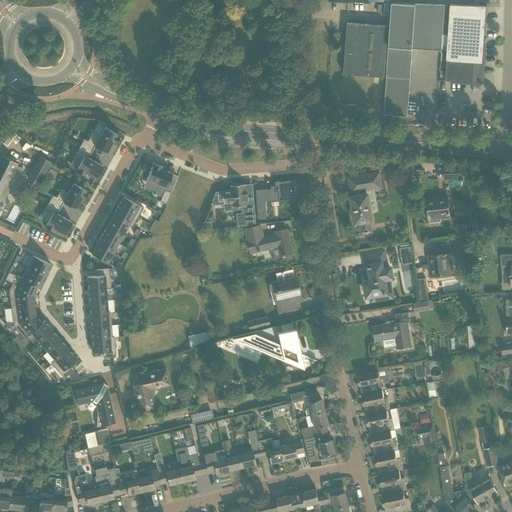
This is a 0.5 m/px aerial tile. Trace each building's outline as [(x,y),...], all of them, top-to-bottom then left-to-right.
[(386,77),(384,114),(407,116),(410,78),(412,48),(422,49),(441,51),(442,35),(444,4),(435,4),(425,3),(415,3),(415,4),(392,3),(388,47),(386,77)] [(442,35),(441,51),(447,51),(445,81),(451,81),(478,83),(482,80),(484,43),(486,14),(487,6),(444,4),(442,35)] [(343,74),(341,112),(382,115),(384,77),(388,26),(347,23),(343,74)] [(84,139),(80,146),(91,152),(94,146),(106,153),(112,143),(114,145),(120,135),(105,127),(99,137),(92,133),(87,141),(84,139)] [(80,146),(73,159),(80,162),(75,171),(85,176),(86,173),(96,178),(103,166),(88,158),(91,152),(80,146)] [(8,183),(18,164),(1,156),(0,158),(0,200),(4,202),(12,185),(8,183)] [(40,156),(28,178),(39,184),(51,163),(40,156)] [(153,163),(146,179),(166,187),(172,174),(161,170),(163,167),(153,163)] [(52,164),(43,181),(50,184),(57,172),(55,171),(57,167),(52,164)] [(444,180),(458,180),(458,166),(444,166),(444,180)] [(381,188),(379,172),(348,178),(351,193),(352,193),(353,197),(351,197),(352,206),(350,207),(351,215),(354,214),(355,224),(356,224),(356,223),(360,223),(362,234),(365,233),(366,234),(368,233),(368,232),(372,232),(370,221),(371,221),(372,221),(370,212),(373,212),(371,202),(369,203),(367,190),(381,188)] [(271,189),(256,190),(258,220),(266,219),(265,201),(270,201),(271,201),(270,192),(278,192),(279,200),(288,200),(295,199),(295,202),(296,202),(294,181),(275,182),(275,186),(275,187),(271,187),(271,186),(271,189)] [(52,195),(49,202),(60,208),(63,202),(75,209),(80,199),(83,201),(88,192),(73,183),(68,193),(61,189),(56,197),(52,195)] [(237,214),(238,226),(256,224),(254,194),(245,194),(245,184),(232,185),(232,190),(223,191),(224,204),(233,203),(234,207),(243,206),(243,214),(237,214)] [(161,198),(160,202),(166,204),(168,201),(171,193),(164,190),(161,198)] [(123,196),(118,206),(138,217),(143,208),(123,196)] [(443,218),(450,217),(447,200),(436,201),(435,198),(426,200),(430,223),(441,221),(440,214),(442,213),(443,218)] [(64,234),(71,222),(56,214),(60,208),(49,202),(45,208),(52,212),(44,227),(53,232),(55,229),(64,234)] [(118,206),(112,216),(128,225),(132,227),(138,217),(118,206)] [(128,225),(112,216),(107,225),(123,234),(128,225)] [(204,222),(201,230),(212,229),(212,222),(204,222)] [(118,243),(123,234),(107,225),(102,234),(118,243)] [(459,237),(466,236),(465,225),(458,226),(459,237)] [(279,257),(283,256),(293,254),(291,245),(290,245),(286,229),(275,232),(275,235),(263,238),(260,226),(245,229),(251,254),(277,248),(279,257)] [(112,253),(118,243),(102,234),(96,244),(112,253)] [(490,235),(475,237),(476,246),(491,244),(490,235)] [(466,236),(459,237),(455,237),(456,244),(467,243),(466,236)] [(107,263),(112,253),(96,244),(91,254),(107,263)] [(399,248),(400,255),(402,255),(403,261),(412,260),(410,246),(409,246),(409,244),(400,245),(400,248),(399,248)] [(432,266),(429,267),(430,276),(446,274),(454,273),(452,258),(459,257),(458,247),(435,250),(436,254),(431,255),(432,266)] [(365,294),(366,293),(367,296),(375,295),(375,294),(383,292),(384,295),(385,295),(385,293),(386,293),(385,288),(390,287),(388,278),(392,278),(390,268),(386,268),(383,250),(371,253),(373,264),(369,265),(369,266),(367,266),(367,267),(366,267),(369,281),(364,282),(365,285),(363,285),(365,294)] [(511,254),(501,255),(501,266),(504,265),(511,265),(511,274),(511,287),(511,286),(511,254)] [(32,256),(27,267),(45,276),(51,264),(32,256)] [(22,278),(21,278),(37,286),(40,288),(45,276),(27,267),(22,278)] [(97,276),(87,277),(88,289),(106,288),(106,289),(110,288),(109,269),(96,270),(97,276)] [(273,290),(269,291),(273,305),(276,304),(278,313),(287,310),(297,308),(295,301),(300,300),(297,286),(298,285),(296,277),(294,277),(293,270),(276,274),(278,280),(271,282),(271,283),(273,290)] [(403,272),(407,288),(414,286),(410,270),(403,272)] [(8,272),(5,279),(10,282),(12,279),(14,280),(9,291),(33,295),(37,286),(21,278),(22,278),(16,275),(16,276),(8,272)] [(106,289),(106,288),(88,289),(89,302),(107,300),(106,289)] [(34,305),(33,295),(9,291),(11,308),(34,305)] [(108,313),(107,300),(89,302),(90,314),(108,313)] [(430,309),(428,300),(412,303),(414,312),(430,309)] [(35,315),(34,305),(11,308),(13,325),(35,315)] [(373,327),(371,327),(372,336),(374,336),(375,340),(383,339),(385,347),(396,345),(397,348),(411,346),(407,321),(409,320),(408,313),(408,312),(408,311),(400,313),(396,313),(397,320),(385,322),(386,323),(372,326),(373,327)] [(108,313),(90,314),(91,327),(111,325),(110,312),(108,312),(108,313)] [(31,333),(42,323),(41,323),(35,315),(13,325),(15,328),(24,338),(31,333)] [(245,321),(234,324),(236,334),(249,331),(270,326),(267,316),(247,321),(247,322),(245,322),(245,321)] [(52,330),(44,320),(41,323),(42,323),(31,333),(39,342),(52,330)] [(111,325),(91,327),(92,339),(112,337),(111,325)] [(254,334),(232,339),(243,344),(243,342),(254,347),(254,348),(261,352),(262,351),(281,359),(282,360),(286,362),(294,365),(294,366),(304,370),(300,354),(297,344),(295,329),(277,333),(278,336),(280,345),(254,334)] [(47,351),(60,340),(52,330),(39,342),(47,351)] [(208,331),(187,336),(190,347),(210,343),(208,331)] [(475,332),(466,332),(467,348),(477,348),(475,332)] [(112,337),(92,339),(93,352),(103,351),(103,357),(112,356),(116,356),(114,337),(112,337)] [(55,361),(69,349),(60,340),(47,351),(55,360),(55,361)] [(511,343),(502,345),(503,355),(511,353),(511,343)] [(55,360),(51,363),(64,378),(73,370),(69,365),(77,359),(69,349),(55,361),(55,360)] [(33,350),(29,353),(32,356),(36,361),(39,358),(33,350)] [(139,375),(132,386),(139,413),(155,409),(150,389),(169,385),(165,369),(139,375)] [(377,369),(369,371),(359,373),(361,382),(358,382),(361,394),(363,394),(382,390),(386,390),(383,377),(379,378),(377,369)] [(484,370),(481,371),(483,378),(490,377),(489,372),(484,373),(484,370)] [(434,381),(427,383),(429,397),(436,396),(434,381)] [(107,386),(107,385),(103,383),(74,390),(78,405),(91,402),(95,405),(97,411),(96,427),(115,422),(107,386)] [(207,391),(209,403),(217,401),(215,389),(207,391)] [(382,390),(363,394),(365,402),(362,402),(365,414),(367,414),(390,409),(388,397),(383,398),(382,390)] [(306,396),(310,409),(305,410),(306,416),(311,415),(324,411),(321,398),(318,399),(317,391),(306,393),(306,394),(306,396)] [(291,395),(292,402),(302,399),(302,397),(301,393),(291,395)] [(291,401),(270,406),(272,413),(287,409),(289,409),(291,420),(295,419),(293,409),(291,401)] [(20,419),(32,422),(36,410),(23,406),(20,419)] [(269,406),(259,409),(260,415),(270,412),(269,406)] [(390,409),(367,414),(369,422),(367,423),(369,435),(372,434),(390,430),(394,430),(390,409)] [(327,425),(324,411),(311,415),(316,435),(322,434),(320,427),(327,425)] [(419,416),(421,424),(430,423),(428,414),(419,416)] [(509,444),(511,453),(511,461),(499,467),(500,475),(505,486),(511,482),(511,419),(507,420),(509,444)] [(196,426),(200,440),(206,438),(203,424),(196,426)] [(427,441),(435,440),(433,425),(417,428),(418,439),(426,437),(427,441)] [(186,441),(193,439),(190,428),(183,429),(186,441)] [(108,443),(110,442),(107,429),(93,432),(93,435),(96,446),(108,443)] [(247,432),(251,451),(239,454),(242,467),(255,464),(254,457),(261,456),(257,441),(258,441),(255,430),(247,432)] [(390,430),(372,434),(373,442),(371,443),(373,455),(376,454),(394,450),(394,451),(398,450),(396,438),(392,439),(390,430)] [(316,435),(303,438),(305,450),(313,448),(312,444),(318,443),(321,456),(334,453),(331,439),(324,441),(322,434),(316,435)] [(494,447),(493,447),(490,434),(482,436),(483,442),(482,442),(487,466),(498,464),(494,447)] [(258,441),(257,441),(261,456),(267,454),(270,463),(283,460),(280,446),(273,448),(271,438),(258,441)] [(141,439),(129,442),(131,448),(142,445),(141,439)] [(237,448),(231,450),(228,440),(222,442),(223,449),(228,470),(242,467),(239,454),(237,448)] [(301,441),(280,446),(283,460),(297,456),(296,455),(303,453),(301,441)] [(96,446),(88,447),(89,455),(103,452),(101,444),(96,446)] [(109,447),(110,451),(110,454),(122,451),(120,444),(109,447)] [(188,446),(174,449),(177,461),(179,468),(178,468),(182,481),(183,484),(189,483),(188,480),(195,478),(195,476),(193,471),(200,470),(199,463),(196,453),(190,454),(188,446)] [(223,449),(214,452),(203,455),(206,468),(213,467),(215,473),(228,470),(223,449)] [(394,450),(376,454),(377,462),(375,463),(378,475),(380,474),(398,471),(402,470),(400,458),(396,459),(394,451),(394,450)] [(74,452),(65,454),(67,471),(67,472),(77,469),(78,469),(74,452)] [(437,453),(431,454),(433,468),(440,467),(439,463),(437,454),(437,453)] [(444,453),(437,454),(439,463),(440,467),(445,499),(456,511),(469,511),(475,508),(464,496),(458,501),(452,494),(453,492),(449,465),(446,466),(444,453)] [(162,472),(158,454),(154,455),(157,469),(158,473),(162,472)] [(123,478),(122,474),(122,473),(119,474),(118,468),(114,469),(119,490),(126,488),(127,495),(141,491),(137,478),(131,480),(130,476),(123,478)] [(162,472),(158,473),(159,479),(166,478),(168,483),(168,484),(182,481),(178,468),(162,472)] [(119,490),(114,469),(106,471),(107,475),(94,478),(97,488),(100,501),(102,501),(102,503),(107,502),(107,499),(114,498),(113,495),(120,493),(119,490)] [(136,471),(137,478),(141,491),(154,488),(153,481),(159,479),(157,469),(150,470),(151,475),(147,476),(145,469),(136,471)] [(398,471),(380,474),(382,483),(379,483),(382,495),(384,495),(402,491),(403,491),(407,490),(404,478),(400,479),(398,471)] [(31,502),(31,505),(38,506),(37,510),(51,511),(53,498),(53,494),(40,492),(42,477),(34,476),(32,495),(31,502)] [(53,498),(51,511),(56,511),(64,511),(65,507),(73,505),(70,494),(68,479),(63,479),(64,494),(65,494),(53,492),(53,494),(53,498)] [(490,479),(470,490),(477,504),(498,492),(490,479)] [(4,481),(0,480),(0,507),(1,508),(1,510),(8,510),(8,508),(9,509),(11,492),(5,491),(6,488),(3,488),(4,481)] [(97,488),(84,491),(81,480),(77,481),(75,493),(77,499),(84,498),(86,504),(100,501),(97,488)] [(326,503),(325,496),(318,497),(316,489),(302,492),(306,505),(313,503),(315,511),(314,511),(320,511),(319,505),(326,503)] [(347,498),(345,492),(333,495),(332,489),(323,491),(325,496),(326,503),(327,503),(327,502),(333,500),(335,509),(348,505),(348,504),(350,504),(349,497),(347,498)] [(11,490),(11,492),(9,509),(23,510),(24,504),(31,505),(32,495),(24,494),(24,497),(19,496),(19,491),(11,490)] [(402,491),(384,495),(386,503),(384,503),(385,511),(403,511),(406,511),(411,510),(408,498),(404,499),(403,491),(402,491)] [(306,505),(302,492),(289,495),(292,508),(306,505)] [(269,500),(269,502),(271,511),(279,511),(284,511),(293,511),(292,508),(289,495),(276,499),(276,501),(277,505),(271,507),(270,502),(269,500)] [(256,503),(242,507),(243,511),(258,511),(257,506),(257,505),(256,503)]
